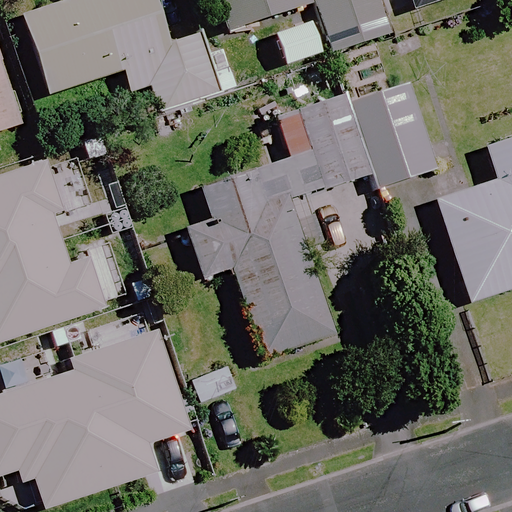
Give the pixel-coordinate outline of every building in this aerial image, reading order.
[(166,49),(149,0),(81,0),(16,22),(42,100),(116,76),(124,97),(143,90),(153,120),(226,96),(206,36),(166,49)] [(306,8),(303,0),(205,0),(218,37),(306,8)] [(386,37),(372,0),(310,0),(306,2),(327,58),(386,37)] [(0,129),(19,124),(0,65),(0,129)] [(432,177),(402,85),(272,127),(284,164),(196,192),(207,226),(180,235),(196,282),(225,273),(254,364),(328,340),(285,205),(357,182),(362,199),(432,177)] [(511,141),(480,152),(491,186),(430,206),(463,309),(511,293),(511,141)] [(127,422),(68,243),(0,265),(0,301),(48,448),(127,422)] [(231,395),(223,369),(183,381),(191,407),(231,395)]
